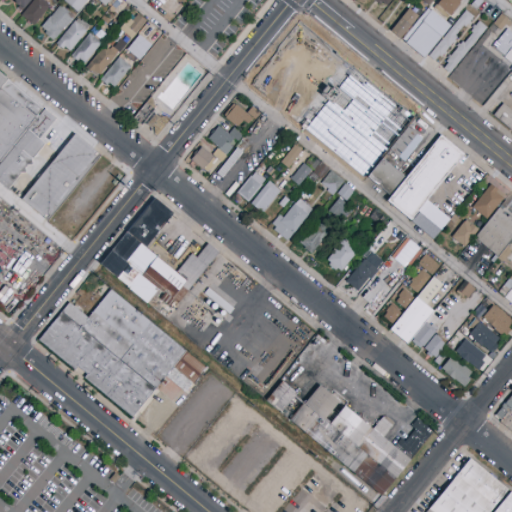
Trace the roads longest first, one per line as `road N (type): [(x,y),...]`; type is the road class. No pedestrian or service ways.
road 1 (residential): [(0,38),(511,460)]
road 2 (residential): [(295,0),(0,367)]
road 3 (tertiary): [(0,338),(214,511)]
road 4 (secondary): [(317,0),(511,162)]
road 5 (residential): [(511,368),(396,511)]
